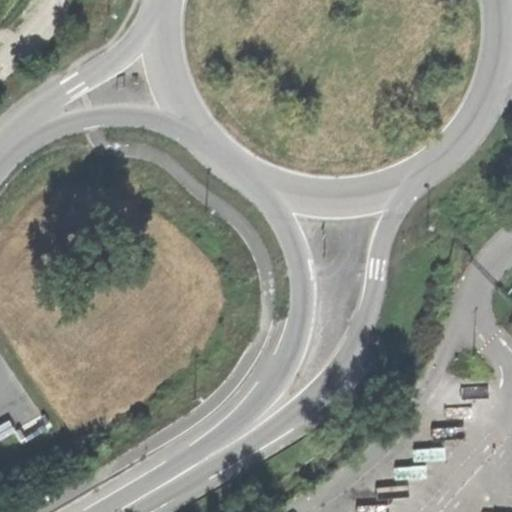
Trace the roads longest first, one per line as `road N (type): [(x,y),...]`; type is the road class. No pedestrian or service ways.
road 1 (secondary): [(201,466),(303,404),(348,359),(394,217),(419,177)]
road 2 (secondary): [(274,189),(300,275),(295,341),(253,412),(201,466)]
road 3 (residential): [(160,21),(33,116),(0,159)]
road 4 (residential): [(0,162),(26,144),(92,122),(196,132)]
road 5 (secondary): [(274,189),(353,199),(419,177)]
